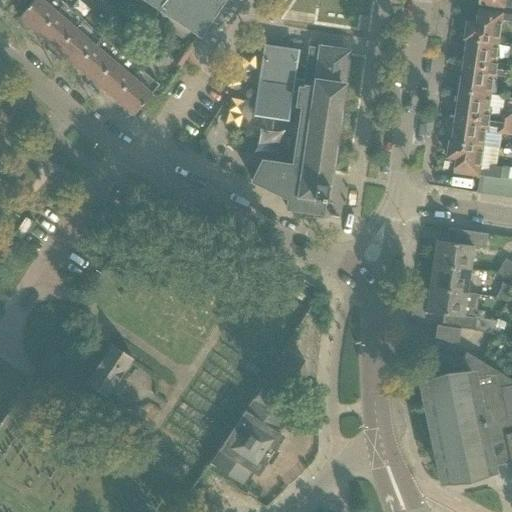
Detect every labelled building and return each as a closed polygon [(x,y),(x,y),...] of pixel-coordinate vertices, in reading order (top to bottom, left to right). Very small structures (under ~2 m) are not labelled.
[(38,35),(64,4),(59,0),(34,0),(19,18),(29,27),(38,35)] [(120,0),(186,43),(183,47),(173,61),(181,67),(184,62),(199,39),(139,0),(120,0)] [(225,0),(139,0),(200,39),(225,0)] [(482,0),(482,4),(511,8),(511,1),(511,2),(506,1),(505,1),(505,0),(482,0)] [(57,51),(83,21),(64,4),(38,35),(57,51)] [(469,23),(467,37),(499,42),(502,21),(503,21),(511,22),(511,27),(511,26),(511,15),(511,16),(501,14),(481,11),(479,25),(469,23)] [(75,67),(101,36),(83,21),(57,51),(75,67)] [(95,84),(121,53),(101,36),(75,67),(85,75),(95,84)] [(467,37),(465,53),(467,56),(466,65),(496,69),(511,71),(511,61),(509,61),(508,65),(501,64),(499,64),(500,58),(498,58),(497,58),(499,42),(467,37)] [(252,181),(288,199),(286,209),(296,210),(321,214),(322,204),(325,204),(330,170),(347,53),(334,49),(321,49),(320,51),(310,49),(305,80),(293,78),(298,49),(264,44),(254,114),(287,119),(291,91),(298,92),(296,105),(301,106),(293,166),(280,164),(262,162),(260,165),(253,179),(252,181)] [(113,99),(139,69),(121,53),(95,84),(104,91),(113,99)] [(461,77),(459,91),(492,96),(494,82),(496,82),(497,76),(506,77),(506,82),(511,83),(511,71),(496,69),(466,65),(464,75),(461,77)] [(152,94),(159,86),(139,69),(113,99),(122,107),(133,116),(152,94)] [(459,91),(457,104),(460,107),(458,117),(511,124),(511,121),(511,114),(502,113),(501,117),(493,116),(491,115),(492,109),(490,109),(492,96),(459,91)] [(454,129),(452,145),(484,149),(486,133),(488,134),(489,128),(500,129),(499,134),(502,134),(510,135),(511,124),(458,117),(458,118),(457,127),(454,129)] [(452,145),(450,159),(459,160),(457,173),(480,177),(501,179),(503,168),(497,167),(491,166),(490,171),(481,170),(484,149),(452,145)] [(484,149),(481,170),(490,171),(491,166),(497,167),(499,152),(485,149),(484,149)] [(480,177),(478,192),(511,197),(511,168),(504,167),(503,167),(503,168),(501,179),(480,177)] [(25,218),(12,238),(20,244),(34,223),(25,218)] [(434,265),(433,266),(468,271),(472,247),(473,247),(485,249),(487,235),(450,230),(448,229),(446,243),(437,241),(437,243),(439,243),(435,265),(434,265)] [(497,273),(506,279),(511,269),(511,263),(505,260),(497,273)] [(430,288),(430,289),(465,294),(467,294),(467,293),(465,293),(468,271),(433,266),(435,267),(432,288),(430,288)] [(502,283),(496,299),(505,303),(511,287),(502,283)] [(427,312),(426,313),(443,315),(441,327),(460,330),(488,334),(491,334),(492,330),(496,321),(484,320),(485,312),(476,310),(479,295),(467,293),(467,294),(465,294),(430,289),(430,290),(431,290),(428,312),(427,312)] [(496,321),(492,330),(501,333),(505,322),(497,319),(496,321)] [(460,330),(441,327),(436,326),(434,343),(458,346),(460,330)] [(84,384),(107,399),(111,393),(119,398),(124,390),(116,385),(133,359),(111,344),(84,384)] [(424,384),(421,385),(429,424),(441,481),(467,478),(492,470),(490,462),(500,460),(509,458),(511,468),(511,471),(511,380),(465,352),(462,357),(433,353),(425,352),(422,375),(426,375),(424,384)] [(240,490),(280,439),(246,411),(205,462),(240,490)]
